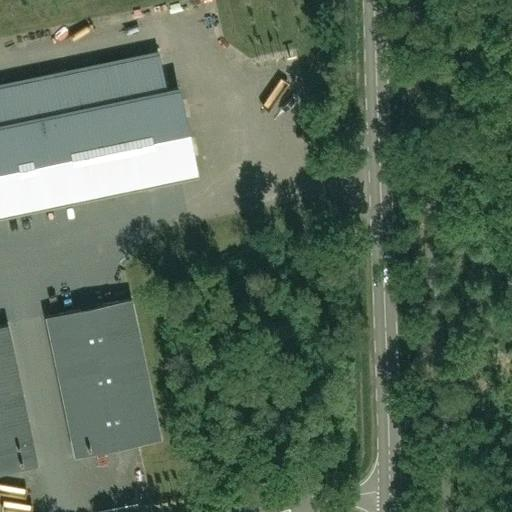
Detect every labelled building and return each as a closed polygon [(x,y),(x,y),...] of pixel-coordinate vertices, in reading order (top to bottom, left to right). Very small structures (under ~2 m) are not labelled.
[(51,68),(64,67),(63,45),(49,45),(51,68)] [(0,124),(0,211),(194,171),(177,87),(67,110),(64,95),(4,107),(7,123),(0,124)] [(260,131),(250,134),(258,169),(268,167),(260,131)] [(160,437),(131,298),(47,315),(75,454),(160,437)] [(0,469),(36,462),(7,323),(0,324),(0,469)]
